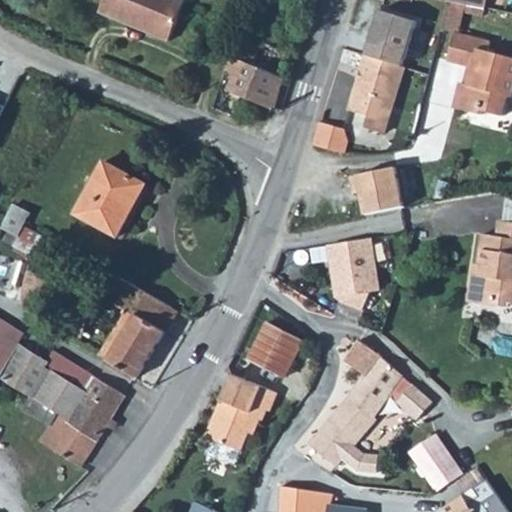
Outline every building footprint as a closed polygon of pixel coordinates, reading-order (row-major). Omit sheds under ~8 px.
[(182,0),(105,0),(99,13),(169,43),(187,2),(182,0)] [(441,0),(449,2),(463,5),(486,10),(487,0),(441,0)] [(449,2),(441,31),(455,35),(463,5),(449,2)] [(381,10),(368,53),(406,65),(418,21),(381,10)] [(263,32),(259,43),(278,49),(281,37),(263,32)] [(455,35),(449,62),(473,69),(469,86),(464,85),(458,110),(481,117),(483,112),(503,118),(509,97),(511,98),(511,97),(511,59),(489,53),(491,44),(455,35)] [(259,43),(251,67),(283,79),(285,72),(291,53),(278,49),(259,43)] [(291,53),(285,72),(294,75),(300,55),(291,53)] [(406,65),(368,53),(351,112),(370,117),(366,129),(385,135),(406,65)] [(230,59),(225,70),(236,75),(231,91),(273,110),(283,79),(251,67),(230,59)] [(321,122),(315,144),(347,153),(351,142),(346,130),(321,122)] [(104,161),(75,213),(117,237),(126,219),(123,216),(132,200),(135,202),(146,184),(104,161)] [(400,168),(351,177),(353,193),(361,192),(365,214),(408,206),(400,168)] [(13,204),(0,228),(11,233),(17,236),(23,226),(30,213),(13,204)] [(479,276),(475,303),(496,307),(498,301),(509,303),(511,303),(511,222),(500,221),(497,237),(488,237),(486,251),(481,250),(479,267),(482,268),(481,276),(479,276)] [(17,236),(13,244),(42,260),(52,241),(23,226),(17,236)] [(11,233),(7,241),(13,244),(17,236),(11,233)] [(371,239),(328,246),(336,298),(344,303),(362,311),(369,292),(379,291),(371,239)] [(172,308),(103,269),(98,277),(105,282),(105,283),(123,293),(117,302),(123,308),(134,313),(110,354),(107,360),(135,377),(164,330),(160,328),(172,308)] [(474,275),(471,303),(475,303),(479,276),(474,275)] [(101,349),(110,354),(134,313),(123,308),(119,315),(121,316),(101,349)] [(172,308),(160,328),(164,330),(176,311),(172,308)] [(0,377),(29,396),(67,419),(66,420),(66,423),(97,441),(124,396),(93,378),(84,392),(80,388),(82,386),(65,375),(62,378),(43,367),(46,362),(18,345),(23,333),(0,319),(0,377)] [(265,323),(246,359),(285,379),(304,343),(265,323)] [(348,397),(325,426),(308,445),(335,467),(341,460),(354,471),(374,473),(375,456),(361,455),(352,447),(376,420),(374,415),(389,395),(416,420),(432,403),(414,386),(412,385),(412,386),(402,377),(402,376),(384,358),(359,340),(343,361),(362,375),(348,397)] [(268,414),(278,395),(232,375),(205,438),(239,451),(247,434),(252,435),(258,422),(261,423),(265,413),(268,414)] [(67,419),(29,396),(22,407),(50,424),(39,440),(79,466),(97,441),(66,423),(66,420),(67,419)] [(411,453),(438,493),(466,475),(439,436),(411,453)] [(462,493),(442,506),(446,511),(486,511),(489,510),(482,500),(495,491),(485,476),(472,486),(478,493),(467,500),(462,493)] [(334,494),(281,486),(278,511),(328,511),(333,495),(334,494)] [(220,511),(196,501),(190,511),(220,511)]
